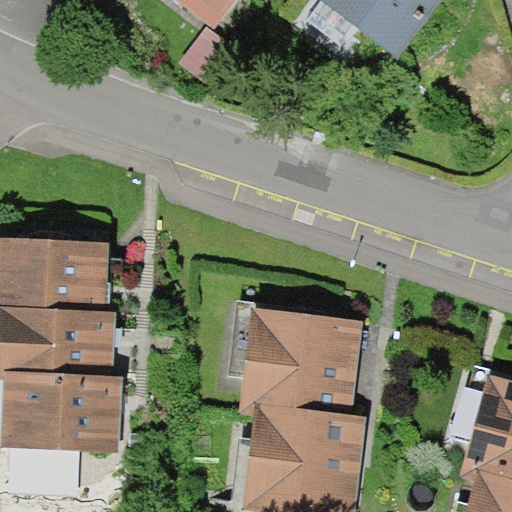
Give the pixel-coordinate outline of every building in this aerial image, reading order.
[(220,0),(171,0),(202,23),(220,0)] [(426,0),(307,0),(382,58),(426,0)] [(109,240),(0,240),(0,441),(110,441),(109,240)] [(359,329),(260,318),(250,407),(349,419),(359,329)] [(511,388),(478,380),(454,468),(470,475),(511,485),(511,388)] [(511,511),(511,485),(470,475),(461,511),(511,511)]
